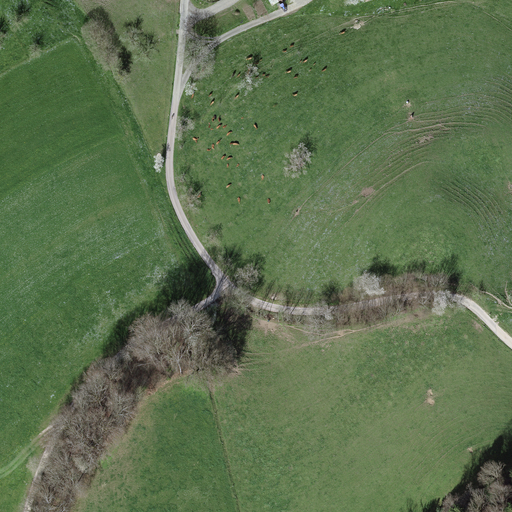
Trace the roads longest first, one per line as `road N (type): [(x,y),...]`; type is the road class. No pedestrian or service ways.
road 1 (track): [(184,0),(170,184),(184,224),(229,287),(270,307),(302,311),(444,295),(470,304),(511,343)]
road 2 (track): [(229,287),(125,360),(76,419),(29,511)]
